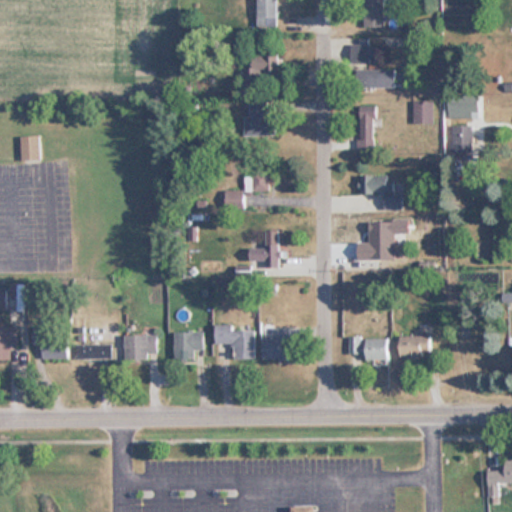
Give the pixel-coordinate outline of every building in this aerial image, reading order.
[(278,0),(259,0),(259,26),(278,26),(278,0)] [(366,0),(366,26),(386,26),(386,0),(366,0)] [(369,45),(369,39),(351,39),(351,62),(380,62),(380,45),(369,45)] [(280,51),(254,51),(254,77),(280,77),(280,51)] [(398,69),(357,69),(357,87),(398,87),(398,69)] [(450,118),(480,118),(480,94),(450,94),(450,118)] [(249,100),(250,133),(277,133),(276,99),(249,100)] [(414,100),(414,123),(434,123),(434,100),(414,100)] [(378,105),(360,105),(360,149),(378,149),(378,105)] [(454,126),(454,150),(477,150),(477,126),(454,126)] [(41,136),(22,136),(22,160),(41,159),(41,136)] [(270,191),(270,170),(247,170),(247,191),(270,191)] [(361,175),(362,193),(385,193),(385,210),(404,210),(403,194),(394,195),(394,175),(361,175)] [(243,206),(242,191),(234,192),(236,207),(243,206)] [(385,257),(384,228),(401,228),(401,214),(364,214),(365,257),(385,257)] [(252,248),(252,262),(268,262),(268,267),(281,267),(282,231),(268,231),(267,248),(252,248)] [(256,359),(256,330),(234,330),(234,325),(217,325),(217,344),(236,343),(236,359),(256,359)] [(0,360),(11,360),(11,345),(19,345),(19,327),(0,327),(0,360)] [(69,358),(69,336),(47,336),(47,328),(34,328),(34,344),(43,344),(43,358),(69,358)] [(264,338),(264,359),(293,359),(293,328),(273,328),(273,338),(264,338)] [(204,349),(204,332),(176,332),(176,359),(195,359),(195,349),(204,349)] [(158,335),(127,335),(127,358),(158,358),(158,335)] [(402,337),(402,357),(433,357),(433,337),(402,337)] [(367,360),(390,360),(390,338),(351,338),(351,354),(367,354),(367,360)] [(78,359),(114,359),(114,344),(78,344),(78,359)]
